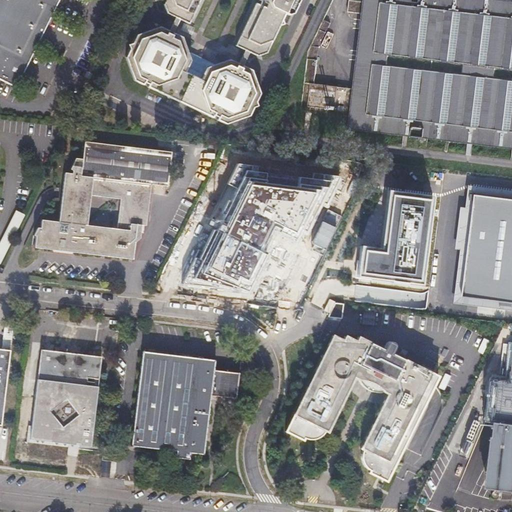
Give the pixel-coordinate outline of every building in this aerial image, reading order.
[(0,0),(0,79),(17,87),(60,0),(0,0)] [(166,13),(175,17),(179,19),(189,24),(199,0),(165,0),(163,4),(166,13)] [(254,3),(234,46),(243,50),(247,52),(256,56),(266,52),(271,40),(284,13),(288,15),(292,13),(298,0),(255,0),(259,1),(257,5),(254,3)] [(511,0),(360,0),(358,16),(350,91),(313,87),(317,50),(325,31),(317,28),(307,48),(303,85),(305,86),(303,107),(347,114),(346,127),(511,146),(511,0)] [(168,30),(167,32),(172,34),(173,32),(179,19),(175,17),(168,30)] [(171,82),(186,50),(182,37),(173,32),(172,34),(167,32),(168,30),(159,26),(136,34),(131,43),(132,46),(129,47),(125,56),(133,79),(142,84),(143,82),(147,84),(146,86),(171,82)] [(146,86),(212,115),(199,93),(214,64),(186,50),(171,82),(146,86)] [(247,52),(243,50),(237,64),(236,66),(240,68),(241,66),(247,52)] [(199,93),(212,115),(211,117),(215,119),(216,117),(224,124),(247,116),(252,106),(251,103),(254,102),(258,93),(250,70),(241,66),(240,68),(236,66),(237,64),(228,59),(214,64),(199,93)] [(37,230),(35,230),(32,238),(35,238),(34,249),(52,251),(53,242),(71,244),(70,253),(132,260),(134,242),(138,235),(140,220),(144,221),(149,180),(165,181),(168,153),(81,143),(78,161),(72,160),(67,173),(70,173),(70,176),(61,175),(56,225),(38,222),(37,230)] [(422,286),(433,196),(389,191),(382,249),(360,246),(357,278),(422,286)] [(511,198),(467,193),(455,297),(511,303),(511,198)] [(300,250),(305,200),(240,194),(234,258),(307,265),(308,251),(300,250)] [(0,257),(23,212),(15,208),(0,237),(0,257)] [(53,242),(52,251),(70,253),(71,244),(53,242)] [(230,256),(198,252),(192,292),(240,299),(241,292),(233,291),(238,258),(230,257),(230,256)] [(169,278),(160,274),(154,287),(163,291),(169,278)] [(329,310),(332,304),(333,302),(327,299),(321,310),(327,314),(329,310)] [(325,317),(324,319),(336,321),(338,305),(332,304),(329,310),(327,314),(325,317)] [(5,326),(4,350),(15,350),(16,326),(5,326)] [(312,434),(315,432),(317,430),(320,426),(324,428),(351,374),(353,375),(354,379),(357,384),(360,387),(365,389),(371,391),(376,390),(379,389),(381,390),(355,444),(358,445),(356,449),(356,453),(357,458),(359,462),(362,467),(365,470),(380,477),(429,380),(383,357),(385,354),(385,353),(384,351),(383,350),(381,349),(379,349),(377,349),(376,353),(352,341),(350,345),(340,340),(337,345),(325,339),(281,427),(299,437),(303,436),(308,435),(312,434)] [(34,441),(96,448),(104,360),(45,353),(34,441)] [(149,355),(138,449),(182,454),(181,460),(194,462),(195,456),(211,458),(218,399),(242,401),(245,375),(221,372),(222,363),(149,355)] [(511,358),(510,382),(489,380),(485,421),(497,423),(511,424),(511,358)] [(442,373),(437,388),(449,392),(454,377),(442,373)] [(511,424),(497,423),(489,489),(511,491),(511,424)]
